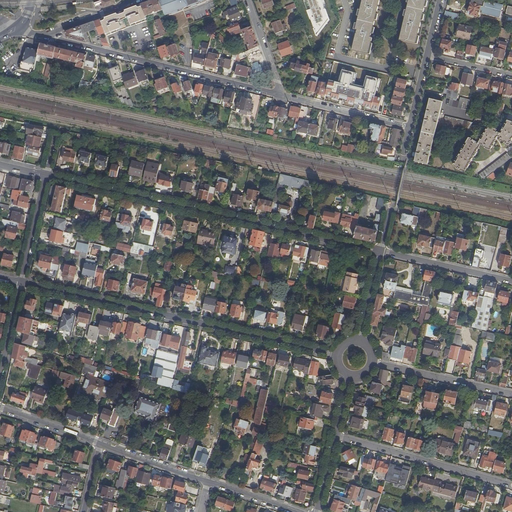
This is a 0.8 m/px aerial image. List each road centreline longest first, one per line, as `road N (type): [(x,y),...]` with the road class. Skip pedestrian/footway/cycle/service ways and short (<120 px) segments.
road 1 (residential): [(379,251),(45,175)]
road 2 (residential): [(21,281),(336,354)]
road 3 (residential): [(49,37),(281,95)]
road 4 (residential): [(511,485),(336,436)]
road 5 (residential): [(372,361),(511,393)]
road 6 (residential): [(511,281),(379,251)]
road 7 (residential): [(410,127),(281,95)]
